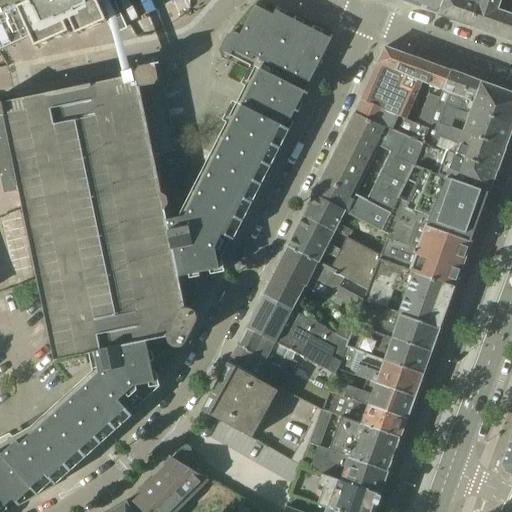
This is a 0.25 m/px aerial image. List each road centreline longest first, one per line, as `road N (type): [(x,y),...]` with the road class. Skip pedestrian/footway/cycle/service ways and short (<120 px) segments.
road 1 (residential): [(374,21),(181,405),(105,489),(69,511)]
road 2 (unknown): [(139,206),(101,97),(54,101),(40,113),(83,320),(94,332)]
road 3 (residential): [(0,83),(199,40),(240,0)]
road 4 (secondary): [(443,469),(511,288)]
road 5 (unknown): [(94,332),(145,315),(139,206)]
road 6 (residential): [(511,71),(374,21)]
